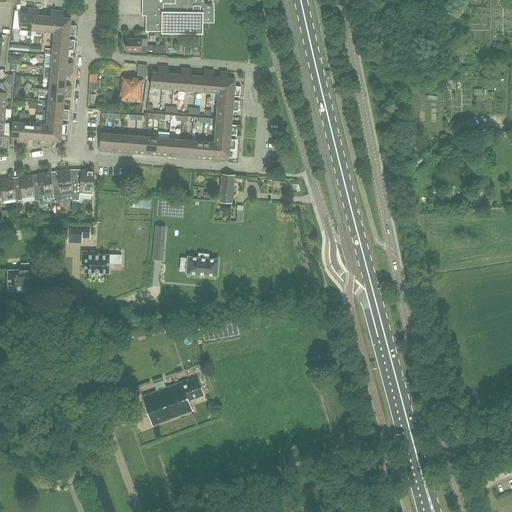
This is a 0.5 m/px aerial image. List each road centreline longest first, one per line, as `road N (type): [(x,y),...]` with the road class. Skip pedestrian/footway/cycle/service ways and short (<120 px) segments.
road 1 (secondary): [(443,450),(403,309),(340,0)]
road 2 (secondary): [(261,0),(334,261),(384,337)]
road 3 (primary): [(384,337),(300,0)]
road 4 (residential): [(139,511),(77,345),(0,341)]
road 5 (unclassified): [(0,165),(76,155),(86,0)]
road 6 (track): [(81,511),(62,429),(42,384),(0,377)]
road 7 (residential): [(245,511),(394,465)]
road 8 (track): [(377,179),(409,171),(469,129),(511,128)]
